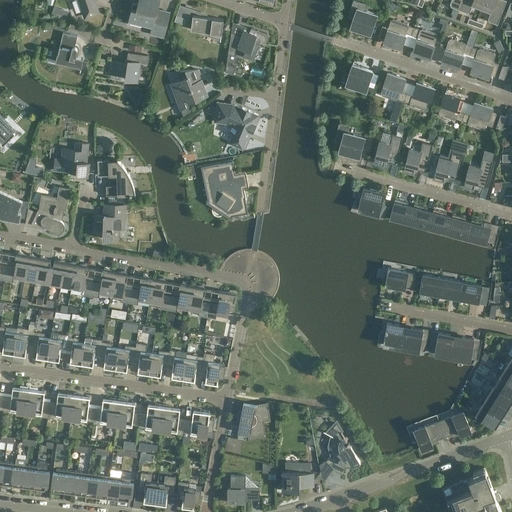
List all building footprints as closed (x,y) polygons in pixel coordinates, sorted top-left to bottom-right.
[(79,0),(85,16),(97,12),(93,0),(79,0)] [(163,36),(167,19),(166,21),(154,18),(158,0),(138,0),(137,4),(133,2),(131,7),(128,20),(152,26),(150,33),(163,36)] [(459,9),(462,0),(450,0),(450,3),(451,6),(459,9)] [(481,7),(483,0),(462,0),(459,9),(467,12),(469,11),(472,3),(481,7)] [(483,0),(481,7),(490,10),(487,18),(489,20),(497,24),(506,0),(505,0),(483,0)] [(370,33),(376,13),(357,6),(350,26),(370,33)] [(183,23),(185,17),(176,14),(174,20),(183,23)] [(219,40),(220,40),(223,18),(192,14),(190,29),(210,31),(209,34),(220,37),(219,40)] [(411,35),(413,27),(408,25),(407,23),(392,18),(390,19),(387,27),(382,25),(378,36),(384,38),(383,40),(401,46),(405,33),(411,35)] [(231,31),(228,52),(243,57),(244,55),(253,58),(259,40),(264,42),(266,41),(268,38),(268,35),(267,33),(251,27),(250,28),(251,28),(250,31),(244,29),(241,35),(231,31)] [(413,27),(411,35),(416,37),(412,50),(430,56),(437,35),(436,33),(421,28),(419,29),(413,27)] [(80,69),(83,57),(75,55),(77,49),(77,47),(76,46),(74,45),(77,35),(63,31),(57,52),(56,60),(60,61),(68,63),(67,65),(79,68),(79,69),(80,69)] [(469,55),(472,46),(466,44),(465,42),(450,37),(448,39),(441,60),(459,66),(463,53),(469,55)] [(472,46),(469,55),(474,56),(470,69),(488,75),(488,73),(494,75),(498,63),(492,61),(495,54),(494,52),(479,47),(477,48),(472,46)] [(144,81),(137,80),(140,62),(147,63),(148,55),(128,51),(126,62),(107,59),(105,72),(128,75),(128,79),(144,82),(144,81)] [(365,89),(372,69),(352,63),(345,82),(365,89)] [(504,79),(504,78),(508,66),(502,65),(498,77),(504,79)] [(182,78),(173,81),(176,88),(170,90),(170,91),(176,89),(180,99),(177,100),(180,109),(186,105),(185,103),(205,96),(201,85),(199,86),(197,81),(202,79),(198,69),(179,70),(182,78)] [(403,100),(406,92),(400,90),(405,77),(387,71),(380,92),(381,95),(395,99),(398,98),(403,100)] [(406,92),(403,100),(409,102),(410,104),(424,109),(427,108),(434,87),(416,81),(412,94),(406,92)] [(461,120),(464,112),(458,110),(463,97),(445,91),(438,112),(439,114),(453,119),(456,118),(461,120)] [(241,107),(234,104),(232,103),(217,101),(214,121),(226,122),(232,125),(229,131),(234,132),(230,142),(241,147),(245,137),(247,138),(251,131),(252,131),(255,123),(254,123),(256,119),(254,113),(250,111),(250,110),(242,106),(241,107)] [(464,112),(461,120),(467,122),(468,124),(482,129),(485,127),(486,123),(492,125),(496,113),(490,111),(492,106),(474,101),(470,113),(464,112)] [(0,143),(2,146),(15,133),(6,125),(9,123),(4,118),(0,113),(0,143)] [(501,128),(505,116),(500,114),(496,126),(501,128)] [(359,155),(364,135),(344,130),(338,150),(359,155)] [(402,136),(392,133),(390,143),(379,140),(374,157),(375,158),(373,162),(382,165),(384,160),(395,163),(395,162),(402,136)] [(86,161),(88,142),(76,141),(75,149),(63,148),(61,158),(55,158),(54,169),(68,171),(70,171),(70,169),(76,170),(76,173),(87,175),(89,161),(86,161)] [(432,144),(422,141),(420,151),(409,148),(404,165),(405,165),(403,170),(412,173),(414,168),(425,171),(425,170),(432,144)] [(462,152),(452,149),(450,159),(439,156),(434,173),(435,173),(433,178),(442,181),(444,176),(455,179),(455,178),(462,152)] [(492,160),(482,157),(479,167),(469,164),(464,181),(465,181),(463,186),(472,189),(474,184),(485,187),(485,186),(492,160)] [(124,166),(118,159),(117,158),(117,159),(118,160),(109,160),(109,159),(97,159),(97,175),(117,174),(117,184),(105,184),(106,194),(129,194),(131,194),(134,193),(135,196),(134,190),(132,181),(128,173),(124,166)] [(233,178),(232,173),(235,173),(232,161),(205,167),(207,179),(206,179),(207,183),(208,188),(209,188),(212,187),(213,190),(217,193),(214,197),(215,201),(220,204),(223,206),(228,209),(232,209),(233,207),(236,209),(236,208),(239,210),(245,209),(245,206),(243,197),(245,197),(243,187),(248,186),(246,176),(233,178)] [(66,210),(70,187),(59,185),(56,198),(42,196),(40,209),(37,208),(31,222),(43,228),(45,224),(55,229),(57,230),(60,229),(62,227),(63,224),(62,221),(60,219),(62,209),(66,210)] [(369,189),(363,187),(361,194),(362,194),(364,194),(362,200),(360,200),(358,206),(370,210),(369,213),(384,217),(389,199),(388,199),(382,197),(383,194),(376,192),(376,190),(370,188),(369,189)] [(0,217),(18,220),(20,212),(20,206),(23,200),(0,189),(0,217)] [(409,220),(414,203),(412,202),(414,203),(413,206),(407,204),(408,201),(395,198),(390,215),(409,220)] [(125,204),(108,203),(108,204),(109,204),(108,214),(94,214),(94,232),(103,232),(102,238),(117,239),(118,228),(124,228),(125,204)] [(428,225),(433,208),(431,207),(431,208),(433,208),(432,211),(426,209),(427,206),(414,203),(409,220),(428,225)] [(448,230),(452,213),(450,213),(452,213),(451,216),(445,214),(446,211),(433,208),(428,225),(448,230)] [(467,236),(471,218),(470,218),(471,218),(470,221),(464,220),(465,217),(452,213),(448,230),(467,236)] [(471,218),(467,236),(493,243),(496,231),(497,228),(483,225),(484,222),(471,218)] [(24,277),(28,256),(29,255),(26,255),(19,251),(19,253),(15,253),(14,261),(16,261),(15,266),(7,265),(4,279),(12,281),(14,275),(24,277)] [(28,256),(24,277),(24,280),(26,280),(28,277),(35,279),(39,258),(39,257),(36,257),(32,254),(31,254),(32,254),(31,257),(28,256)] [(50,259),(47,258),(42,256),(42,259),(39,258),(35,279),(35,282),(37,282),(39,279),(48,281),(51,265),(49,265),(50,259)] [(62,262),(62,259),(57,260),(53,260),(52,266),(51,265),(48,281),(57,283),(58,286),(60,286),(61,283),(64,263),(62,262)] [(75,265),(72,264),(73,261),(68,262),(65,262),(64,263),(61,283),(68,285),(68,288),(71,288),(71,285),(75,265)] [(90,295),(93,280),(84,279),(85,274),(87,274),(88,266),(85,265),(85,263),(86,263),(78,264),(75,264),(75,265),(71,285),(82,287),(81,293),(90,295)] [(110,292),(114,271),(112,270),(105,266),(105,267),(105,269),(101,268),(100,277),(102,277),(101,282),(93,280),(90,295),(98,296),(99,290),(110,292)] [(411,290),(414,272),(388,267),(384,285),(403,288),(401,287),(402,285),(412,287),(411,290),(410,290),(411,290)] [(129,302),(131,287),(123,286),(124,281),(126,281),(127,273),(124,272),(124,270),(125,270),(117,271),(114,271),(110,292),(121,294),(120,300),(129,302)] [(149,299),(153,278),(151,277),(144,273),(144,274),(144,276),(140,275),(139,284),(141,284),(140,289),(131,287),(129,302),(137,304),(138,297),(149,299)] [(439,295),(442,277),(422,274),(419,291),(432,294),(433,291),(439,292),(438,295),(437,294),(437,295),(439,295)] [(168,309),(170,294),(162,293),(163,288),(165,289),(166,280),(163,280),(163,277),(164,277),(163,277),(156,278),(153,278),(149,299),(160,301),(159,308),(168,309)] [(458,299),(461,281),(442,277),(439,295),(452,297),(452,294),(458,295),(458,298),(456,298),(458,299)] [(188,307),(192,285),(189,284),(183,280),(183,281),(183,283),(179,283),(178,291),(180,291),(179,296),(170,294),(168,309),(176,311),(177,305),(188,307)] [(461,281),(458,299),(471,301),(472,298),(478,299),(478,302),(476,302),(478,302),(479,302),(485,304),(488,286),(483,285),(481,284),(480,284),(461,281)] [(207,316),(209,301),(201,300),(202,295),(204,296),(205,287),(202,287),(202,284),(203,284),(202,284),(195,285),(192,285),(188,307),(199,309),(198,315),(207,316)] [(209,301),(207,316),(215,318),(216,312),(228,314),(229,308),(233,309),(235,293),(218,290),(217,298),(219,298),(218,303),(209,301)] [(400,349),(401,345),(404,328),(398,327),(398,325),(395,324),(387,322),(385,331),(379,330),(377,341),(383,342),(398,345),(398,349),(400,349)] [(16,333),(13,355),(14,352),(24,354),(24,356),(26,343),(32,344),(34,331),(34,329),(35,324),(28,323),(28,328),(23,327),(17,326),(17,328),(17,330),(16,332),(16,333)] [(0,326),(0,325),(0,339),(4,340),(2,353),(3,350),(13,352),(13,354),(13,355),(16,333),(16,332),(17,330),(17,328),(11,327),(0,326)] [(404,328),(401,345),(424,349),(427,336),(426,340),(420,339),(422,329),(414,327),(411,327),(410,329),(404,328)] [(47,360),(50,335),(50,337),(44,336),(44,332),(34,331),(32,344),(37,345),(36,358),(37,355),(47,357),(46,359),(47,360)] [(50,337),(47,360),(47,357),(58,359),(57,361),(58,361),(60,348),(66,349),(68,336),(68,334),(57,332),(51,331),(50,337)] [(452,355),(455,338),(449,337),(449,334),(446,333),(438,332),(436,342),(430,341),(431,337),(428,350),(452,355)] [(78,341),(78,337),(68,336),(66,349),(71,350),(69,363),(70,363),(70,360),(81,362),(80,364),(81,365),(84,342),(78,341)] [(99,354),(101,341),(102,339),(85,336),(84,342),(81,365),(81,362),(92,364),(91,366),(92,366),(94,353),(99,354)] [(455,338),(452,355),(476,359),(477,349),(479,341),(473,340),(473,338),(465,337),(462,336),(461,339),(455,338)] [(112,346),(112,342),(101,341),(99,354),(105,355),(103,368),(104,368),(104,365),(115,367),(114,369),(118,345),(117,347),(112,346)] [(148,374),(152,350),(151,352),(145,351),(147,343),(136,342),(135,346),(133,359),(139,360),(137,373),(138,373),(138,370),(148,372),(148,374)] [(133,359),(135,346),(125,344),(124,348),(118,347),(118,345),(114,369),(115,369),(115,367),(126,369),(125,371),(126,371),(128,358),(133,359)] [(167,364),(169,351),(158,349),(158,353),(152,352),(152,350),(148,374),(149,375),(149,372),(159,374),(159,376),(160,376),(162,363),(167,364)] [(169,351),(167,364),(173,365),(171,378),(172,378),(172,375),(182,377),(182,379),(185,357),(186,355),(186,353),(186,351),(180,350),(169,349),(169,351)] [(204,352),(203,356),(201,369),(207,370),(205,383),(206,380),(216,382),(216,384),(216,385),(217,377),(223,378),(225,365),(219,364),(220,360),(219,360),(219,362),(213,361),(214,353),(204,352)] [(185,357),(182,379),(182,380),(183,377),(193,379),(193,381),(195,368),(201,369),(203,356),(192,354),(186,353),(186,355),(185,357)] [(511,382),(511,368),(506,365),(506,366),(501,375),(500,374),(500,375),(511,382)] [(511,395),(511,382),(500,375),(495,384),(494,384),(511,395)] [(507,406),(511,397),(511,395),(494,384),(494,385),(488,394),(507,406)] [(25,413),(29,386),(28,386),(28,388),(13,386),(11,396),(4,395),(3,409),(10,410),(10,408),(25,410),(25,413)] [(47,417),(50,400),(43,400),(44,390),(29,388),(29,386),(25,413),(26,410),(40,412),(40,416),(47,417)] [(70,418),(74,391),(73,391),(73,394),(58,392),(56,401),(50,400),(47,417),(55,418),(55,414),(70,416),(70,418)] [(93,421),(95,406),(88,405),(89,396),(74,394),(74,391),(70,418),(71,416),(86,418),(85,420),(93,421)] [(501,416),(507,406),(488,394),(482,404),(482,403),(501,416)] [(115,424),(119,397),(118,397),(118,400),(103,398),(102,407),(95,406),(93,421),(93,423),(100,424),(101,420),(115,422),(115,424)] [(138,425),(140,412),(133,411),(134,402),(119,400),(119,397),(115,424),(116,424),(116,422),(138,425)] [(255,407),(255,404),(243,402),(238,431),(249,433),(250,432),(263,430),(263,432),(264,432),(261,416),(267,415),(268,417),(266,403),(265,403),(266,405),(255,407)] [(160,430),(164,403),(163,405),(148,403),(147,413),(140,412),(138,425),(138,427),(145,428),(146,426),(160,428),(160,430)] [(183,434),(183,430),(185,418),(178,417),(179,408),(164,406),(164,403),(160,430),(161,430),(161,428),(176,429),(175,433),(183,434)] [(494,425),(501,416),(482,403),(481,404),(482,404),(476,413),(475,413),(494,425)] [(185,418),(183,430),(206,433),(205,436),(206,436),(207,430),(212,431),(214,418),(208,418),(209,409),(208,411),(193,409),(192,419),(185,418)] [(438,420),(444,436),(455,432),(456,434),(460,433),(461,433),(470,429),(463,411),(462,411),(445,418),(445,417),(438,420)] [(433,440),(444,436),(438,420),(431,423),(414,430),(417,437),(416,437),(421,448),(430,445),(430,444),(434,443),(433,440)] [(341,430),(336,422),(326,432),(323,430),(323,431),(332,435),(329,445),(332,455),(325,459),(333,468),(343,473),(345,464),(350,464),(355,463),(360,461),(349,443),(348,440),(347,441),(341,430)] [(304,437),(303,441),(306,443),(314,443),(313,434),(311,434),(311,437),(304,437)] [(15,463),(12,481),(13,481),(18,482),(18,484),(23,485),(23,483),(25,464),(26,458),(15,457),(15,463)] [(12,483),(13,481),(12,481),(15,463),(4,461),(2,480),(8,481),(7,483),(12,483)] [(36,465),(34,484),(45,486),(45,481),(48,481),(49,470),(47,470),(47,467),(48,462),(37,461),(36,465)] [(275,464),(262,461),(262,470),(275,471),(275,464)] [(313,484),(313,471),(310,471),(310,462),(285,462),(285,470),(282,470),(282,488),(298,488),(298,484),(313,484)] [(34,486),(34,484),(36,465),(25,464),(23,483),(29,484),(29,485),(34,486)] [(494,494),(493,491),(492,488),(484,466),(472,471),(474,475),(473,475),(441,488),(450,511),(501,511),(497,499),(501,498),(498,492),(495,494),(495,493),(494,494)] [(53,487),(64,488),(67,469),(56,468),(55,471),(52,471),(51,481),(54,482),(53,487)] [(75,489),(77,471),(67,469),(64,488),(64,490),(69,490),(69,489),(74,489),(75,489)] [(85,491),(88,472),(77,471),(75,489),(74,489),(74,491),(79,492),(79,490),(85,491)] [(96,492),(99,474),(88,472),(85,491),(85,493),(90,493),(90,492),(96,492)] [(154,504),(157,479),(157,482),(151,481),(152,473),(140,472),(138,489),(144,490),(143,503),(154,504)] [(107,494),(109,475),(99,474),(96,492),(96,494),(101,495),(101,493),(107,494)] [(259,496),(259,486),(245,486),(245,475),(230,474),(230,488),(228,488),(228,493),(226,493),(226,501),(234,502),(234,499),(243,500),(243,497),(248,497),(247,498),(259,498),(259,496)] [(118,495),(120,476),(109,475),(107,494),(106,495),(111,496),(112,494),(118,495)] [(157,479),(154,504),(165,506),(167,493),(173,493),(175,476),(164,475),(163,483),(157,482),(158,479),(157,479)] [(120,476),(118,495),(129,497),(129,492),(132,492),(133,481),(131,481),(131,478),(120,476)] [(195,487),(189,486),(189,482),(178,480),(176,494),(182,495),(181,508),(182,505),(192,506),(192,509),(193,509),(193,502),(199,502),(201,490),(195,489),(196,484),(195,484),(195,487)]
